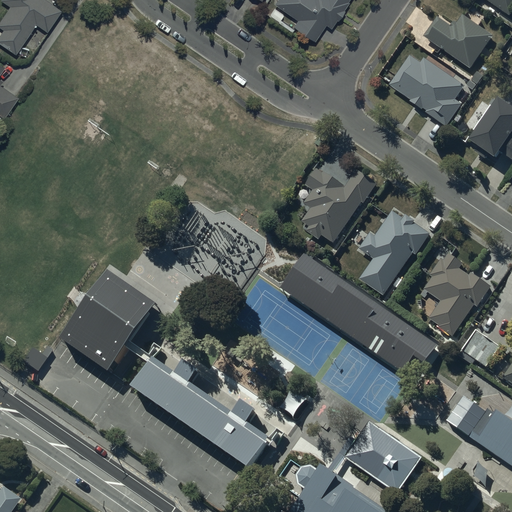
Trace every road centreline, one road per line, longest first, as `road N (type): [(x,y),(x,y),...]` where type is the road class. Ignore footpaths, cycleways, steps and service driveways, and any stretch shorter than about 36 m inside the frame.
road 1 (residential): [(324,103),(511,232)]
road 2 (tertiary): [(0,404),(156,511)]
road 3 (residential): [(324,103),(390,0)]
